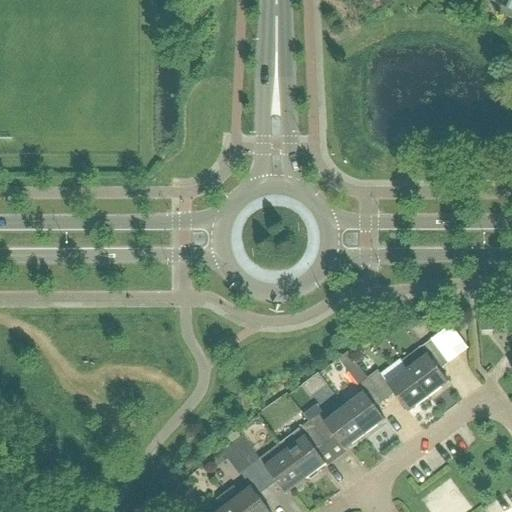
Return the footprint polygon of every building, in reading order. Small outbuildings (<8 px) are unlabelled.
[(469,316),(463,317),(461,317),(461,329),(469,329),(469,316)] [(408,370),(430,398),(450,383),(440,371),(459,356),(442,333),(403,363),(408,370)] [(358,385),(368,378),(361,368),(351,375),(358,385)] [(368,379),(386,401),(395,395),(409,414),(430,398),(408,370),(388,385),(378,371),(368,379)] [(298,395),(301,398),(303,401),(315,392),(317,395),(326,387),(320,379),(298,395)] [(386,401),(368,379),(359,386),(364,394),(345,408),(366,436),(386,421),(376,408),(386,401)] [(326,409),(336,398),(326,388),(315,398),(326,409)] [(310,423),(327,446),(336,439),(346,451),(366,436),(345,408),(328,420),(317,405),(303,416),(309,424),(310,423)] [(286,452),(307,480),(309,478),(312,480),(318,475),(318,472),(327,465),(318,453),(327,446),(310,423),(309,424),(300,430),(306,438),(286,452)] [(372,440),(388,462),(409,447),(393,425),(372,440)] [(287,495),(307,480),(286,452),(280,445),(251,467),(268,490),(277,483),(287,495)] [(350,492),(364,484),(350,460),(342,465),(350,478),(344,481),(350,492)] [(225,494),(238,511),(270,511),(259,497),(268,490),(251,467),(241,474),(252,488),(240,496),(233,487),(225,494)] [(217,500),(224,509),(219,511),(207,511),(204,511),(238,511),(225,494),(217,500)]
